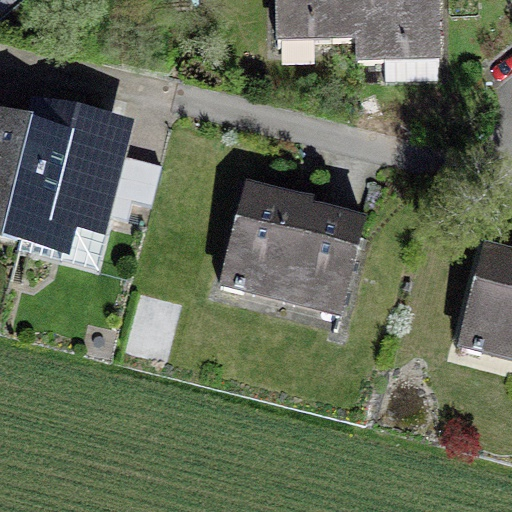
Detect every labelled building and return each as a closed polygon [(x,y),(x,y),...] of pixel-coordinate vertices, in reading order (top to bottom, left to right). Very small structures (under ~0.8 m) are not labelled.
[(357,43),(356,0),(277,0),(278,29),(307,28),(307,34),(315,34),(315,44),(357,43)] [(356,0),(357,43),(358,66),(402,65),(401,54),(409,54),(409,49),(438,49),(437,0),(356,0)] [(46,142),(20,242),(18,252),(98,273),(112,220),(127,224),(142,165),(113,158),(119,135),(51,118),(45,141),(46,142)] [(46,142),(45,141),(0,129),(0,237),(20,242),(46,142)] [(248,188),(221,289),(243,295),(245,284),(343,310),(365,226),(294,207),(295,200),(248,188)] [(511,255),(486,249),(460,351),(482,356),(485,345),(511,352),(511,255)]
